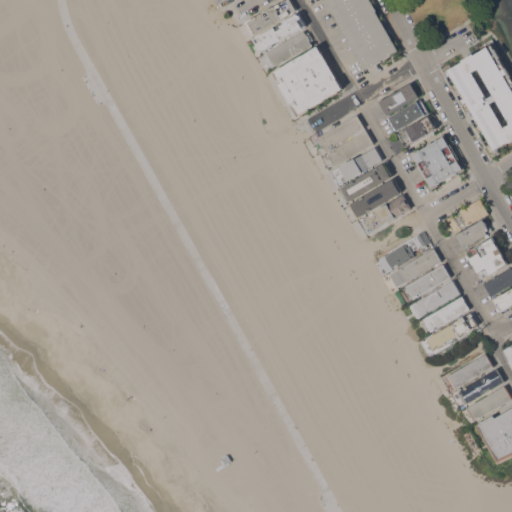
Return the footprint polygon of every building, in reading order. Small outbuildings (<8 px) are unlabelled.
[(253,35),(246,22),(286,0),(291,0),(297,9),(253,35)] [(325,0),(372,0),(378,10),(377,10),(398,50),(365,69),(325,0)] [(300,12),(307,25),(263,51),(255,38),(300,12)] [(305,30),(307,33),(309,32),(313,39),(311,40),(313,43),(272,67),(265,54),(305,30)] [(488,145),(487,146),(483,138),(483,137),(477,126),(476,127),(472,120),(473,119),(464,104),(463,104),(459,96),(460,96),(453,85),(453,86),(448,77),(449,77),(445,71),(463,61),(462,59),(474,52),(475,54),(489,45),(487,41),(493,37),(499,48),(498,49),(502,56),(500,57),(507,68),(508,67),(511,75),(511,140),(510,142),(509,141),(492,151),(488,145)] [(343,88),(310,107),(310,108),(299,115),(274,72),(277,70),(276,69),(318,45),(343,88)] [(412,82),(419,95),(388,113),(381,100),(412,82)] [(421,98),(429,111),(398,130),(390,117),(421,98)] [(365,127),(367,130),(356,136),(354,133),(326,149),(319,137),(358,114),(366,127),(365,127)] [(430,115),(430,116),(432,115),(437,123),(436,124),(437,128),(407,146),(399,133),(430,115)] [(367,130),(375,143),(336,166),(328,153),(356,136),(367,130)] [(412,153),(418,149),(419,151),(440,139),(439,137),(445,133),(465,169),(459,173),(459,172),(438,184),(439,185),(432,188),(412,153)] [(376,146),(384,159),(342,183),(335,171),(376,146)] [(384,163),(385,164),(386,163),(394,175),(350,201),(350,200),(349,201),(341,188),(384,163)] [(358,217),(350,204),(395,178),(402,191),(401,191),(402,192),(358,217)] [(404,194),(412,207),(396,217),(396,216),(371,231),(363,218),(404,194)] [(456,232),(447,218),(453,214),(454,215),(461,210),(461,209),(481,197),(490,212),(469,224),(469,223),(461,228),(462,229),(456,232)] [(484,218),(489,227),(487,228),(488,229),(487,230),(488,233),(465,247),(458,234),(484,218)] [(404,242),(425,229),(431,241),(421,247),(421,246),(413,250),(416,255),(389,271),(381,258),(405,244),(405,243),(404,242)] [(468,251),(484,242),(493,237),(493,236),(494,235),(497,240),(496,240),(500,247),(501,247),(510,263),(483,278),(468,251)] [(435,247),(442,260),(404,283),(397,270),(435,247)] [(444,264),(452,277),(413,299),(406,286),(444,264)] [(511,267),(511,283),(493,295),(486,282),(511,267)] [(454,279),(461,293),(418,318),(411,305),(454,279)] [(511,289),(511,306),(510,308),(509,306),(502,311),(495,299),(511,289)] [(463,295),(470,308),(432,331),(424,318),(463,295)] [(472,312),(479,325),(435,351),(427,338),(472,312)] [(488,352),(495,365),(456,388),(449,375),(488,352)] [(498,368),(506,380),(469,403),(469,402),(465,404),(458,392),(498,368)] [(507,384),(511,393),(511,398),(475,420),(467,408),(507,384)] [(477,424),(481,421),(481,422),(494,414),(496,417),(511,407),(511,454),(498,461),(477,424)] [(228,455),(231,461),(224,465),(221,459),(228,455)]
